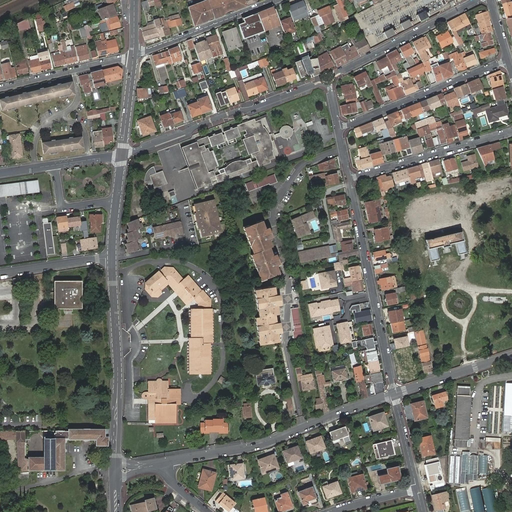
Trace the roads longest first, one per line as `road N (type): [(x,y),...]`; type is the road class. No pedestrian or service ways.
road 1 (tertiary): [(165,463),(270,440),(394,393)]
road 2 (residential): [(351,177),(394,393)]
road 3 (residential): [(121,154),(328,84)]
road 4 (tertiary): [(111,257),(115,470)]
road 5 (residential): [(507,59),(338,128)]
road 6 (residential): [(478,0),(328,84)]
road 7 (residential): [(351,177),(511,131)]
road 8 (residential): [(133,55),(277,0)]
road 9 (residential): [(0,88),(133,55)]
road 10 (tertiary): [(394,393),(511,355)]
